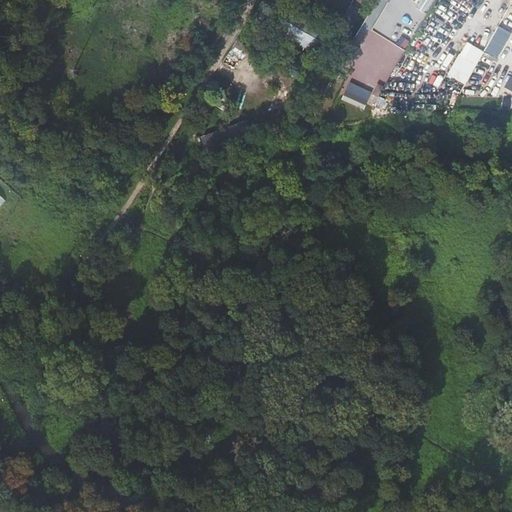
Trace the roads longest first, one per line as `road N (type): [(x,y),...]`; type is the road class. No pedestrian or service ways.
road 1 (track): [(142,226),(147,261),(127,393),(135,442),(158,462),(391,412)]
road 2 (track): [(249,0),(144,180),(27,339),(0,359)]
road 3 (track): [(391,412),(475,467),(511,479)]
